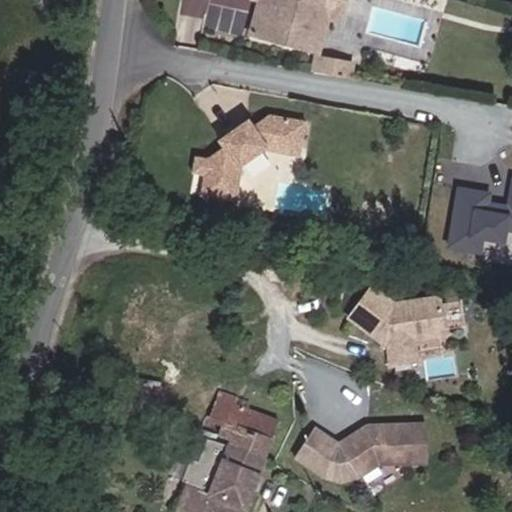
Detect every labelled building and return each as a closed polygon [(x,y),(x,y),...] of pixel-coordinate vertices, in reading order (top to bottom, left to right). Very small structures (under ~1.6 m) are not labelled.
[(350,0),(274,0),(273,4),(267,2),(267,3),(257,41),(308,55),(323,0),(335,0),(349,4),(350,0)] [(333,22),(343,25),(349,4),(335,0),(323,0),(308,55),(323,59),(333,22)] [(352,68),(316,62),(313,77),(349,84),(352,68)] [(205,200),(240,208),(245,186),(242,186),(245,174),(249,171),(270,156),(274,153),(271,149),(307,156),(313,128),(276,121),(260,133),(255,126),(243,134),(246,138),(235,145),(232,142),(226,146),(230,153),(214,164),(202,161),(198,177),(211,180),(205,200)] [(306,163),(307,156),(271,149),(274,153),(270,156),(306,163)] [(495,260),(500,232),(511,234),(511,198),(506,198),(503,210),(462,202),(452,252),(495,260)] [(400,364),(426,359),(423,337),(447,333),(452,325),(446,294),(402,303),(378,287),(357,319),(396,344),(400,364)] [(238,443),(274,456),(288,420),(256,408),(258,402),(230,391),(220,419),(234,424),(230,435),(240,438),(238,443)] [(438,462),(435,424),(377,429),(348,448),(322,435),(306,466),(337,481),(352,485),(370,479),(390,465),(438,462)] [(251,511),(274,456),(238,443),(219,495),(198,487),(186,511),(251,511)]
